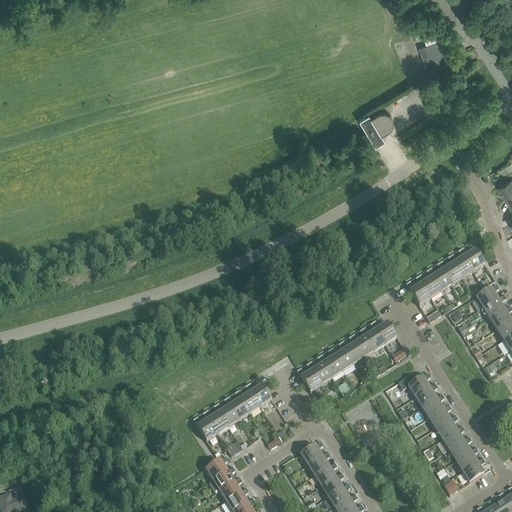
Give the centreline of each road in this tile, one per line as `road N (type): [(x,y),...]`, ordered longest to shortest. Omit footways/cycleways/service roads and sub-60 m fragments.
road 1 (unclassified): [(0,338),(155,295),(268,250),(440,145)]
road 2 (residential): [(507,483),(390,297)]
road 3 (residential): [(440,145),(485,199),(511,273)]
road 4 (residential): [(311,433),(247,473),(271,511)]
